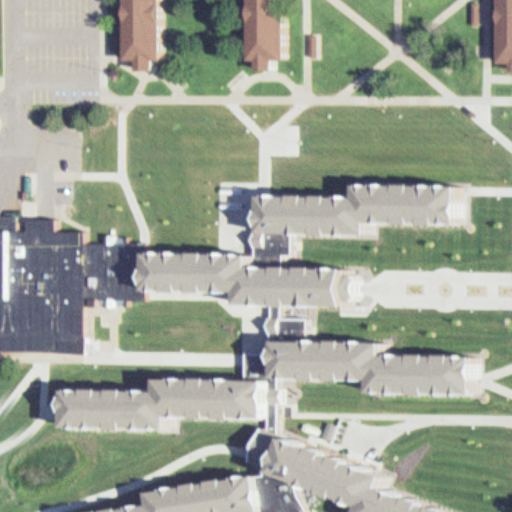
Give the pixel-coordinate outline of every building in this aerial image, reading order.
[(167,0),(254,0),(254,58),(264,58),(264,69),(273,69),(279,69),(280,58),(292,58),(292,0),(130,0),(131,57),(143,58),(143,68),(151,68),(159,68),(159,58),(169,58),(167,0)] [(257,200),(363,202),(363,188),(463,190),(462,227),(370,225),(370,240),(298,238),(297,256),(287,256),(287,272),(255,271),(256,258),(257,200)] [(91,297),(112,297),(121,298),(148,298),(149,293),(149,256),(150,239),(129,240),(89,240),(89,230),(60,230),(60,218),(33,218),(33,229),(22,229),(22,213),(0,213),(0,351),(90,352),(91,297)] [(232,258),(256,258),(255,271),(287,272),(352,272),(351,292),(351,311),(312,311),(273,310),(261,310),(242,309),(242,296),(222,295),(149,293),(149,256),(232,258)] [(379,396),(479,397),(479,381),(479,360),(390,358),(390,344),(311,342),(312,311),(273,310),(272,350),(263,349),(248,349),(247,356),(247,379),(283,380),(379,382),(379,396)] [(283,410),(282,433),(270,428),(270,421),(175,421),(175,432),(70,432),(70,409),(70,395),(161,395),(161,379),(247,379),(283,380),(283,410)] [(450,511),(393,490),(398,478),(367,466),(282,433),(270,428),(261,453),(258,460),(270,465),(282,470),(280,476),(303,484),(370,511),(369,511),(450,511)] [(268,511),(265,481),(265,476),(271,476),(270,465),(282,470),(280,476),(303,484),(303,493),(313,511),(268,511)] [(138,511),(268,511),(265,481),(156,497),(158,509),(138,511)]
